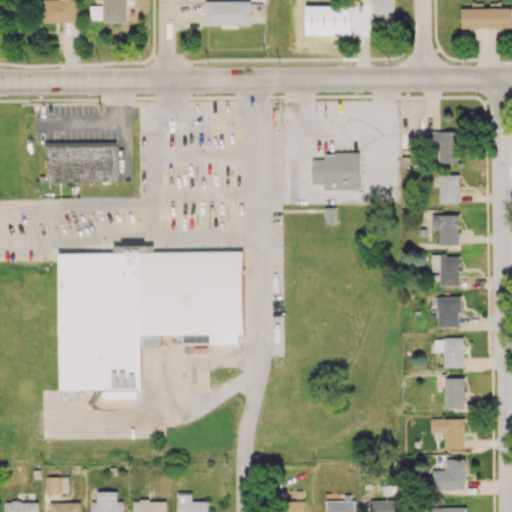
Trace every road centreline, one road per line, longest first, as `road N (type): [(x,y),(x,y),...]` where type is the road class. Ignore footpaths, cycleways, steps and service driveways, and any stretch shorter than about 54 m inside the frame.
road 1 (secondary): [(511,78),(0,83)]
road 2 (residential): [(503,78),(509,511)]
